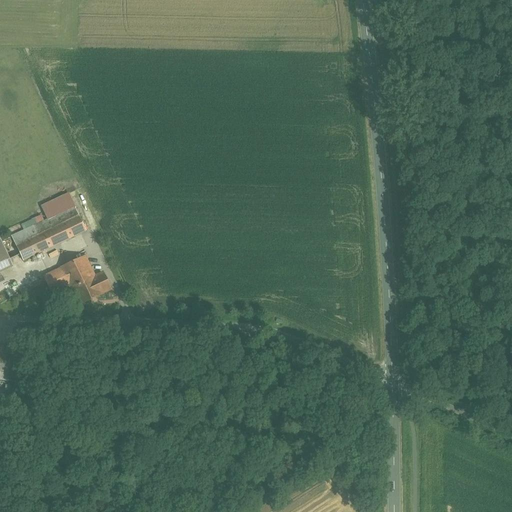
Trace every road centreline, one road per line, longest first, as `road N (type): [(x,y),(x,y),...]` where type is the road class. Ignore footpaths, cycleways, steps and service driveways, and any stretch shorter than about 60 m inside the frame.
road 1 (unclassified): [(392,383),(258,330),(0,319)]
road 2 (tertiary): [(361,0),(392,383)]
road 3 (unclassified): [(511,438),(392,383)]
road 4 (tertiary): [(392,383),(393,511)]
road 5 (track): [(466,0),(470,79),(511,86)]
